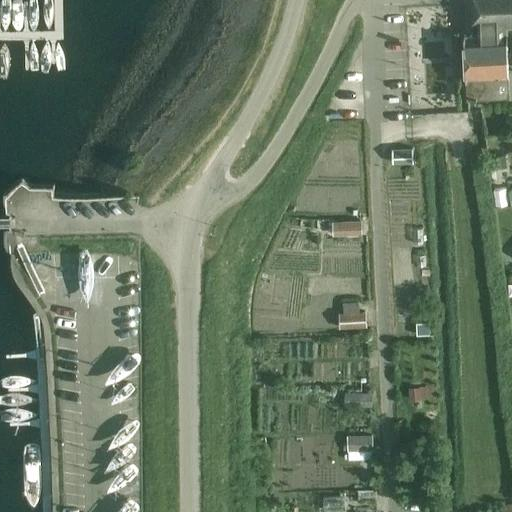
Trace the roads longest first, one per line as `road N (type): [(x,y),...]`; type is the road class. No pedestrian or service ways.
road 1 (unclassified): [(394,511),(366,0)]
road 2 (unclassified): [(354,0),(270,155),(219,202),(179,223)]
road 3 (unclassified): [(189,511),(179,223)]
road 4 (unclassified): [(179,223),(248,117),(295,0)]
road 5 (unclassified): [(179,223),(10,223)]
